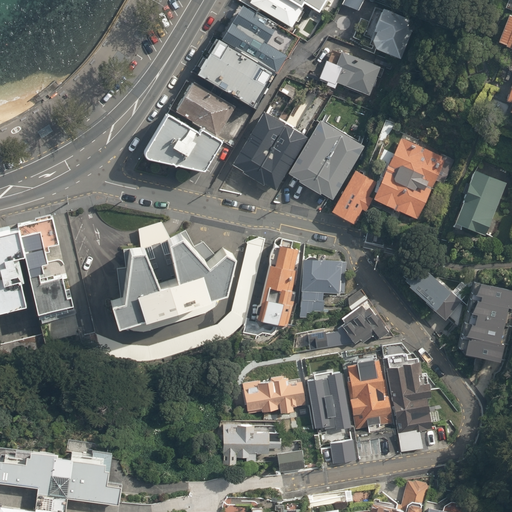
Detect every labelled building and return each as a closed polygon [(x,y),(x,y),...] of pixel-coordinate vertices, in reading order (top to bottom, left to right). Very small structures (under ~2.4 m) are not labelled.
[(290,0),(238,0),(257,11),(258,8),(291,27),(295,20),(297,22),(304,11),(301,10),(303,7),(300,6),(290,0)] [(290,0),(300,6),(302,3),(317,12),(319,9),(322,10),(327,1),(325,0),(290,0)] [(365,0),(346,0),(346,1),(362,9),(365,0)] [(241,5),(220,39),(276,72),(286,55),(265,43),(273,30),(271,30),(276,23),(255,10),(254,11),(248,8),(248,9),(241,5)] [(420,24),(392,12),(377,45),(405,57),(420,24)] [(511,14),(502,41),(511,44),(511,14)] [(198,68),(195,74),(253,108),(275,72),(216,38),(204,58),(203,57),(197,67),(198,68)] [(383,67),(337,48),(324,79),(370,98),(383,67)] [(234,106),(193,81),(174,111),(216,136),(234,106)] [(306,137),(263,110),(230,164),(242,171),(241,172),(262,185),(263,183),(274,190),(306,137)] [(193,168),(203,171),(221,140),(198,127),(196,130),(165,112),(143,149),(142,151),(142,153),(143,156),(144,157),(146,158),(170,163),(171,163),(172,165),(175,164),(176,164),(193,168)] [(298,179),(297,181),(319,194),(320,192),(331,199),(363,146),(318,119),(286,173),(298,179)] [(52,127),(40,133),(43,139),(55,132),(52,127)] [(440,156),(401,138),(373,199),(417,219),(434,180),(443,184),(454,161),(440,154),(440,156)] [(368,197),(376,183),(353,170),(330,211),(353,224),(361,210),(365,212),(372,199),(368,197)] [(505,182),(473,170),(452,224),(485,235),(505,182)] [(33,219),(15,224),(15,228),(22,255),(35,314),(36,313),(37,319),(40,318),(40,323),(77,313),(76,309),(74,309),(69,288),(66,288),(63,279),(68,278),(64,264),(63,262),(62,260),(60,259),(57,259),(48,261),(45,251),(48,250),(47,245),(58,243),(51,215),(50,215),(50,213),(33,217),(33,219)] [(22,255),(15,228),(10,229),(9,226),(8,226),(0,227),(0,309),(27,303),(21,281),(24,281),(18,256),(22,255)] [(231,287),(236,258),(224,249),(212,258),(186,230),(173,238),(145,245),(130,245),(124,294),(112,298),(120,322),(231,287)] [(368,232),(365,242),(384,247),(387,237),(368,232)] [(247,325),(265,239),(249,245),(234,312),(221,325),(151,347),(124,345),(99,335),(101,351),(115,361),(133,361),(163,359),(198,350),(238,334),(247,325)] [(291,266),(296,247),(278,243),(274,261),(267,259),(254,318),(284,325),(297,267),(291,266)] [(346,261),(308,258),(300,317),(325,320),(329,292),(343,293),(346,261)] [(407,287),(445,319),(460,301),(426,271),(422,276),(413,268),(403,280),(409,285),(407,287)] [(462,352),(462,353),(499,362),(511,307),(511,290),(473,281),(457,348),(461,349),(460,352),(462,352)] [(375,307),(363,293),(346,305),(350,311),(341,317),(344,322),(365,307),(368,312),(375,307)] [(294,330),(292,347),(316,344),(316,348),(365,340),(388,327),(378,309),(368,315),(365,311),(354,317),(355,318),(344,324),(345,326),(294,330)] [(78,319),(0,342),(0,368),(1,373),(86,347),(78,319)] [(418,352),(386,357),(400,448),(424,444),(421,423),(431,422),(426,388),(430,387),(428,374),(421,375),(418,352)] [(350,396),(356,428),(382,423),(380,413),(392,411),(382,356),(348,363),(354,395),(350,396)] [(325,376),(307,379),(316,428),(351,422),(340,365),(324,368),(325,376)] [(277,406),(278,410),(295,407),(294,403),(307,400),(303,376),(287,379),(286,373),(248,380),(250,390),(243,391),(246,405),(257,403),(258,409),(277,406)] [(273,421),(222,418),(220,463),(233,463),(233,455),(254,456),(255,449),(271,450),(272,444),(280,444),(281,429),(273,429),(273,421)] [(353,435),(326,440),(330,462),(357,457),(353,435)] [(113,475),(117,449),(98,446),(98,451),(75,447),(74,452),(30,445),(28,457),(0,452),(0,481),(34,487),(31,506),(0,500),(0,511),(98,511),(99,511),(66,506),(68,493),(120,501),(124,477),(113,475)] [(275,452),(278,469),(304,464),(301,447),(275,452)] [(420,504),(426,481),(406,476),(398,503),(382,499),(378,511),(424,511),(426,505),(420,504)] [(465,511),(466,510),(429,503),(426,511),(465,511)]
